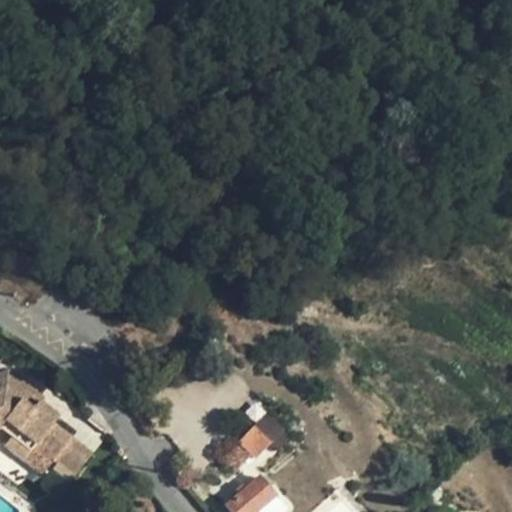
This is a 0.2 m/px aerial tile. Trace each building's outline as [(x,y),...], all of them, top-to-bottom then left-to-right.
[(280,313),(244,296),(235,314),(270,332),(280,313)] [(0,369),(0,388),(5,387),(33,407),(38,400),(43,394),(8,367),(0,369)] [(58,415),(38,400),(33,407),(5,387),(0,388),(0,425),(0,426),(11,435),(5,443),(24,459),(33,448),(51,461),(52,460),(71,436),(54,422),(58,415)] [(270,440),(283,430),(268,412),(256,422),(270,440)] [(252,425),(239,440),(220,461),(233,472),(250,455),(253,457),(267,440),(252,425)] [(91,452),(71,436),(52,460),(73,476),(91,452)] [(260,476),(226,506),(231,511),(252,511),(274,492),(260,476)]
